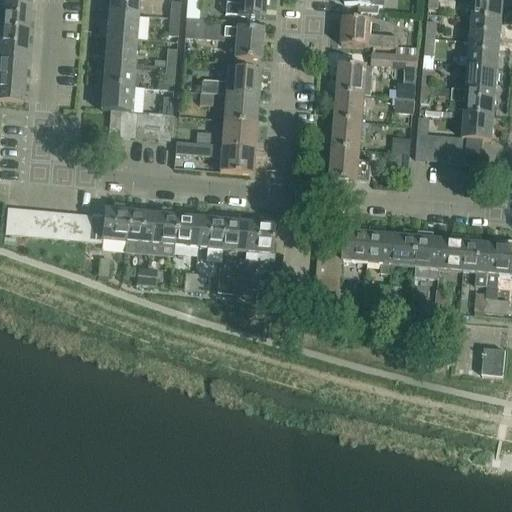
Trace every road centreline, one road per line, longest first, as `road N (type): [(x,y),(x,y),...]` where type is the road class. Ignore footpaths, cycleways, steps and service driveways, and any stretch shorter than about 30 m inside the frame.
road 1 (residential): [(276,195),(49,169)]
road 2 (residential): [(511,215),(295,196)]
road 3 (residential): [(276,195),(285,56),(312,0)]
road 4 (residential): [(52,0),(41,141),(49,169)]
